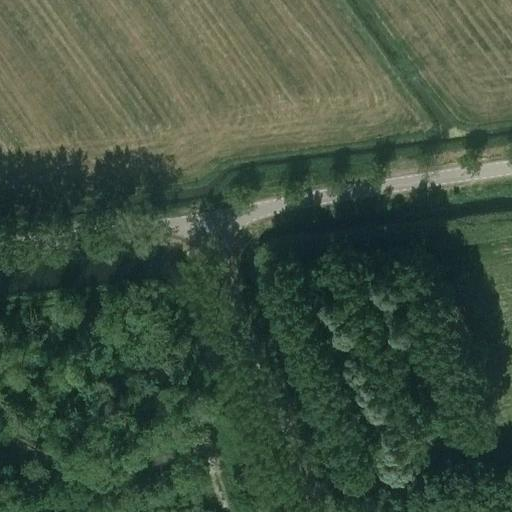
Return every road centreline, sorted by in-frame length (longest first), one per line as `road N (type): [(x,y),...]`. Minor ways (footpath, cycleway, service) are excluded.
road 1 (unclassified): [(322,511),(208,225)]
road 2 (unclassified): [(208,225),(511,179)]
road 3 (unclassified): [(0,249),(208,225)]
